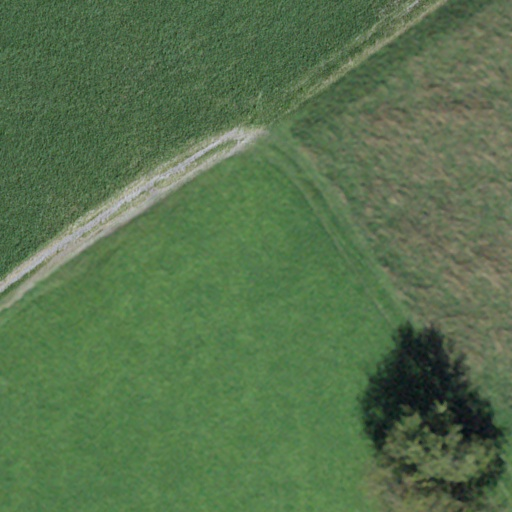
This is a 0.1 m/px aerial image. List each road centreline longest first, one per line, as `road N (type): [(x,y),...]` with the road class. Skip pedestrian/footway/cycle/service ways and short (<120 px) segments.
road 1 (track): [(0,302),(429,0)]
road 2 (track): [(223,144),(301,158),(339,191),(499,436),(511,470)]
